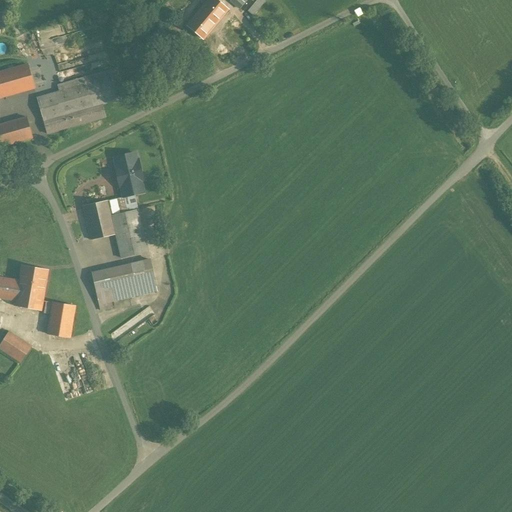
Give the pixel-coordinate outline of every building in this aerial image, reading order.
[(221,0),(210,0),(187,29),(202,41),(230,6),(221,0)] [(123,12),(115,13),(121,49),(129,48),(123,12)] [(27,65),(0,72),(0,97),(34,88),(27,65)] [(59,91),(37,98),(43,121),(102,105),(126,98),(117,68),(96,74),(89,76),(68,82),(70,88),(59,91)] [(68,82),(57,85),(59,91),(70,88),(68,82)] [(102,105),(43,121),(47,134),(105,117),(102,105)] [(27,117),(0,124),(0,146),(32,137),(27,117)] [(134,153),(114,157),(117,168),(115,168),(119,186),(121,186),(123,197),(143,192),(140,181),(143,180),(138,160),(136,161),(134,153)] [(116,199),(107,201),(110,213),(119,211),(116,199)] [(138,210),(111,216),(110,213),(107,201),(83,206),(91,240),(115,234),(121,258),(148,252),(138,210)] [(149,260),(91,273),(99,305),(156,291),(149,260)] [(48,270),(21,265),(19,281),(15,300),(14,306),(41,311),(48,270)] [(19,281),(0,278),(0,297),(15,300),(19,281)] [(53,303),(45,301),(43,313),(51,315),(53,303)] [(74,306),(53,303),(51,315),(47,334),(69,338),(74,306)] [(12,340),(6,335),(0,343),(0,348),(21,362),(26,355),(10,344),(12,340)]
